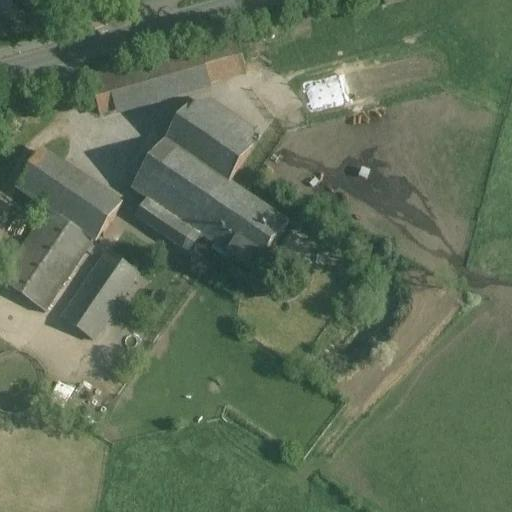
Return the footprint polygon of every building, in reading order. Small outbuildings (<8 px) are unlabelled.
[(31,0),(0,0),(0,16),(32,15),(31,0)] [(238,38),(89,80),(99,117),(248,75),(238,38)] [(190,109),(133,191),(154,205),(144,220),(178,243),(179,240),(188,246),(196,235),(229,186),(253,152),(190,109)] [(122,208),(44,154),(18,191),(49,212),(0,284),(44,314),(93,243),(96,245),(122,208)] [(229,186),(196,235),(256,276),(290,227),(229,186)] [(108,256),(63,322),(93,342),(137,277),(108,256)]
